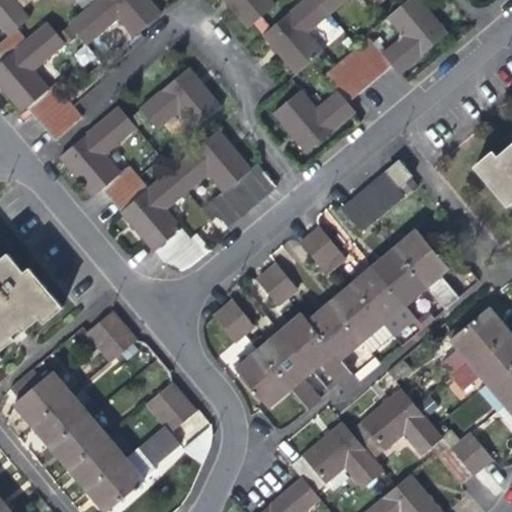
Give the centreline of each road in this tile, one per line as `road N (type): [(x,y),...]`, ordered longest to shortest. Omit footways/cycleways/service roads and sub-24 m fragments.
road 1 (residential): [(301,191),(250,130),(238,81),(193,26),(169,24),(85,103)]
road 2 (residential): [(301,191),(511,11)]
road 3 (residential): [(157,316),(1,137)]
road 4 (residential): [(199,511),(227,455),(222,400),(157,316)]
road 5 (residential): [(157,316),(301,191)]
